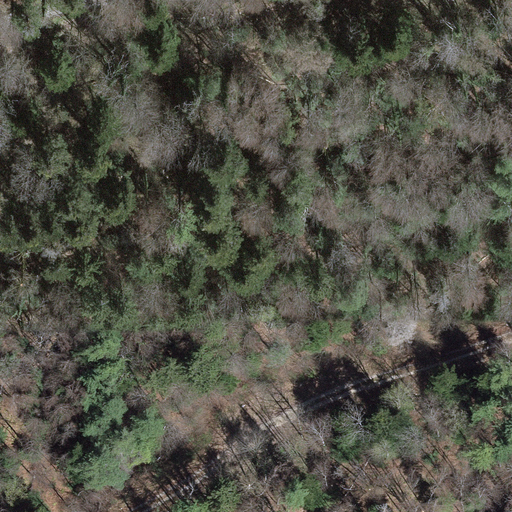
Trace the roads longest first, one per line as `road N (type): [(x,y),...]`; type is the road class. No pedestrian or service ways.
road 1 (track): [(140,511),(334,400),(511,342)]
road 2 (track): [(227,462),(345,463),(511,489)]
